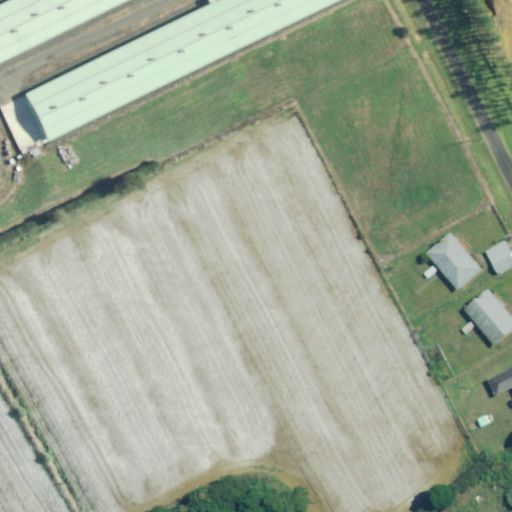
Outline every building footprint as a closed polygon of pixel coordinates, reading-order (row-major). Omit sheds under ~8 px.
[(340,0),(220,0),(142,36),(164,82),(340,0)] [(485,271),(454,234),(431,254),(461,290),(485,271)] [(511,269),(511,250),(508,242),(489,253),(501,275),(511,269)] [(511,335),(511,313),(492,291),(469,311),(499,347),(511,335)] [(511,370),(492,380),(500,396),(511,390),(511,370)]
